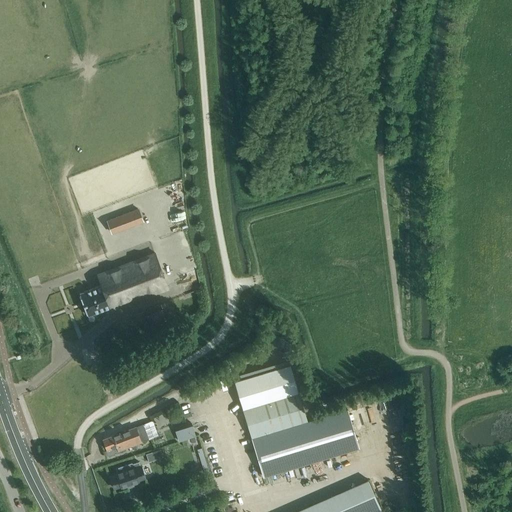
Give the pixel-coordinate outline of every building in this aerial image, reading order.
[(138,207),(106,220),(111,234),(144,221),(138,207)] [(97,274),(102,285),(79,294),(88,315),(116,305),(117,308),(168,289),(154,252),(97,274)] [(160,308),(146,314),(151,328),(165,323),(160,308)] [(290,364),(234,381),(246,421),(251,438),(263,476),(359,447),(348,412),(347,409),(307,421),(302,404),(290,364)] [(192,422),(175,427),(178,437),(195,432),(192,422)] [(136,444),(148,439),(143,424),(103,439),(108,450),(106,450),(107,455),(109,454),(110,455),(119,452),(118,451),(132,445),(134,449),(137,448),(136,444)] [(192,446),(186,448),(190,459),(196,458),(192,446)] [(160,449),(146,454),(148,461),(163,457),(160,449)] [(117,474),(110,476),(114,488),(121,485),(121,487),(127,485),(128,487),(133,485),(132,483),(138,481),(138,480),(145,477),(140,466),(138,462),(132,464),(131,463),(115,468),(117,473),(116,473),(117,474)]
